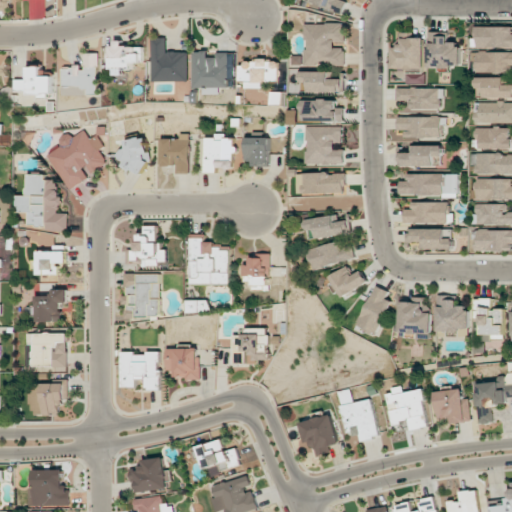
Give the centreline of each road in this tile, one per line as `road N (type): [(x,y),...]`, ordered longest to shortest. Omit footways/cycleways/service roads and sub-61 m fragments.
road 1 (residential): [(386,7),(511,7),(401,269),(383,246),(370,143),(371,23),(386,7)]
road 2 (residential): [(250,210),(123,210),(103,220),(99,511)]
road 3 (residential): [(0,36),(94,28),(157,9),(255,14)]
road 4 (tertiary): [(246,396),(99,427),(0,432)]
road 5 (tertiary): [(0,454),(99,448),(242,413)]
road 6 (tertiary): [(511,444),(353,470),(283,494)]
road 7 (tertiary): [(291,511),(429,471),(511,461)]
road 8 (tertiary): [(306,507),(268,412),(246,396)]
